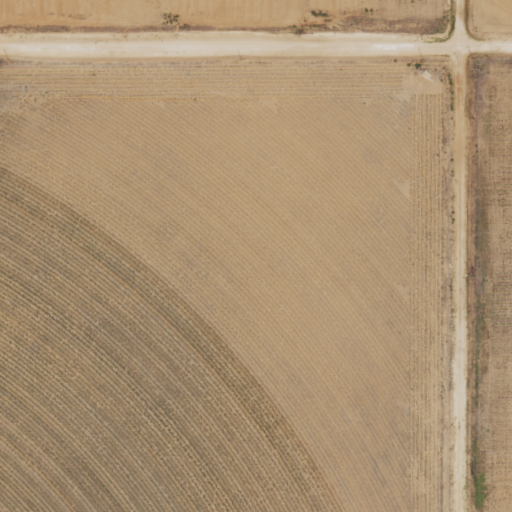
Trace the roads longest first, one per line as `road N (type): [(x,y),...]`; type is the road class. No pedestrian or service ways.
road 1 (residential): [(463,511),(461,0)]
road 2 (residential): [(0,47),(511,47)]
